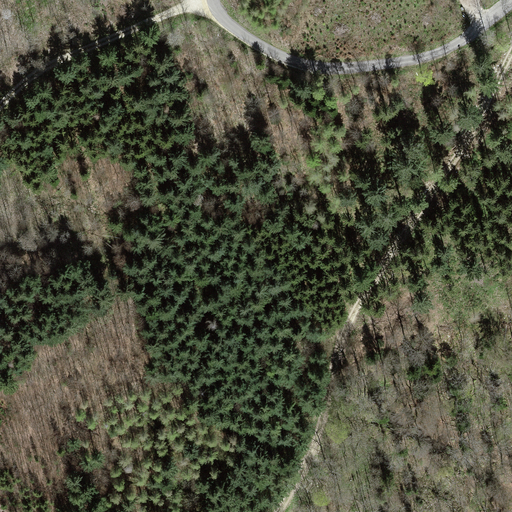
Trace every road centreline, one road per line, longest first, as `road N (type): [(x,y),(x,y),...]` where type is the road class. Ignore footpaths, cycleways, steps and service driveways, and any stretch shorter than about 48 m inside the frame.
road 1 (track): [(278,511),(312,451),(330,363),(353,305),(511,61)]
road 2 (unclassified): [(211,0),(230,29),(286,57),(340,69),(439,49),(474,35),(511,2)]
road 3 (track): [(0,105),(50,64),(182,6),(213,6)]
